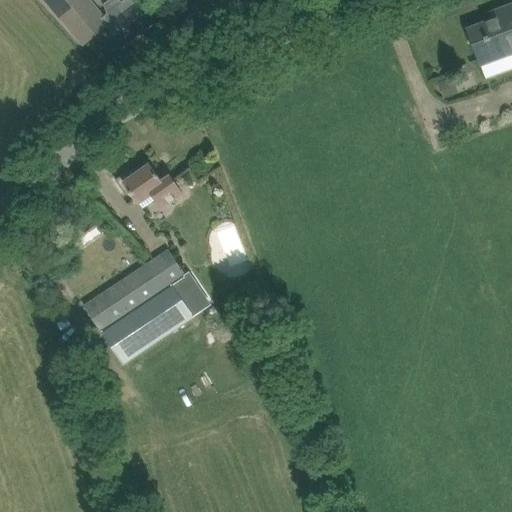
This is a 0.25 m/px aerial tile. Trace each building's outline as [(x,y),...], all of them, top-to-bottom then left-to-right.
[(109,0),(105,4),(109,15),(107,17),(92,0),(56,0),(49,6),(83,47),(108,26),(125,47),(155,22),(137,0),(127,0),(124,3),(119,0),(109,0)] [(468,29),(482,65),(511,53),(511,4),(502,8),(505,15),(468,29)] [(445,99),(457,94),(451,79),(439,83),(445,99)] [(143,208),(155,200),(162,210),(185,195),(171,173),(161,180),(150,163),(138,170),(136,167),(116,181),(126,196),(130,193),(139,205),(140,204),(143,208)] [(154,261),(85,307),(103,333),(124,363),(195,316),(173,286),(186,277),(169,251),(154,261)] [(67,317),(58,323),(62,331),(71,326),(67,317)]
